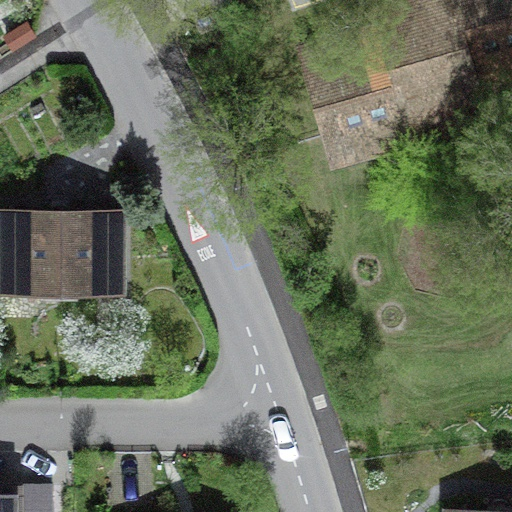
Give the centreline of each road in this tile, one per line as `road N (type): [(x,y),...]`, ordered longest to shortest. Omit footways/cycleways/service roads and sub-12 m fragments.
road 1 (residential): [(295,437),(214,234),(89,0)]
road 2 (residential): [(295,437),(0,429)]
